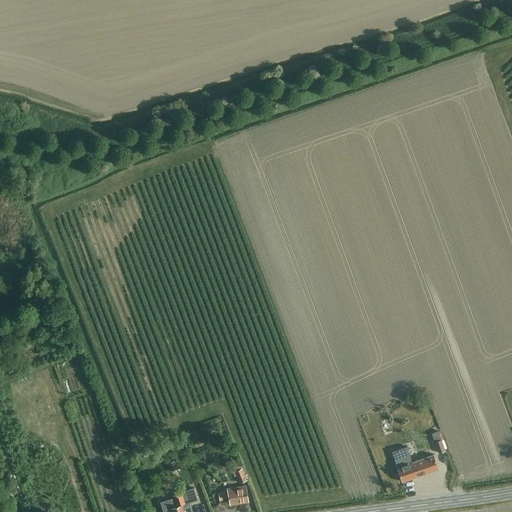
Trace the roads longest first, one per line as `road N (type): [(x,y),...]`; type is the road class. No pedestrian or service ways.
road 1 (track): [(511,25),(67,153),(0,142)]
road 2 (secondary): [(377,511),(511,492)]
